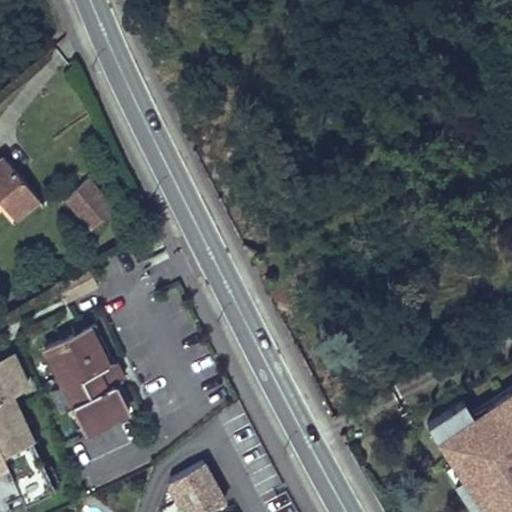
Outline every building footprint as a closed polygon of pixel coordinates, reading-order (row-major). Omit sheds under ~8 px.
[(37,195),(2,154),(0,155),(0,199),(13,215),(37,195)] [(111,217),(117,212),(85,176),(62,196),(91,227),(107,212),(111,217)] [(74,295),(97,285),(88,267),(66,278),(74,295)] [(52,342),(70,380),(61,384),(84,430),(125,409),(112,383),(121,378),(112,359),(105,362),(87,325),(52,342)] [(0,444),(30,430),(14,395),(35,388),(13,342),(0,348),(0,444)] [(52,342),(43,347),(61,384),(70,380),(52,342)] [(511,511),(511,395),(430,450),(474,511),(511,511)] [(163,472),(188,508),(226,489),(200,450),(163,472)] [(37,463),(17,472),(27,494),(47,485),(37,463)]
